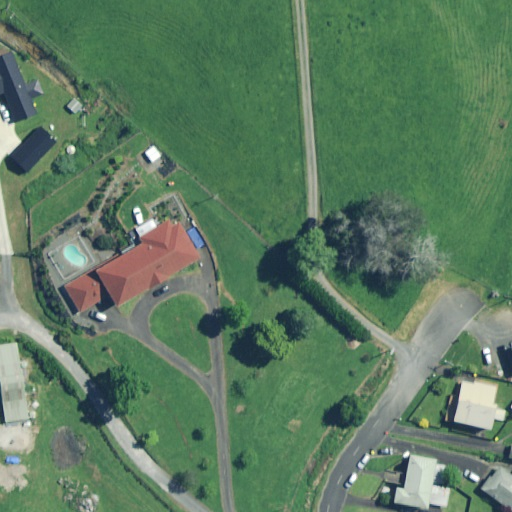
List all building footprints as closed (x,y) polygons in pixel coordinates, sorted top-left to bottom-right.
[(112,259),(64,288),(79,314),(108,297),(114,308),(198,259),(178,224),(169,228),(166,222),(159,225),(153,214),(145,219),(143,216),(122,228),(132,244),(119,252),(121,255),(113,259),(112,259)] [(511,342),(503,345),(511,373),(511,342)] [(23,370),(18,343),(0,346),(0,385),(3,403),(27,399),(23,370)] [(448,424),(484,433),(487,420),(498,423),(500,414),(489,411),(495,389),(472,383),(471,386),(458,382),(448,424)] [(34,442),(14,440),(14,449),(33,450),(34,442)] [(435,461),(409,456),(403,490),(395,488),(392,503),(426,510),(427,503),(446,507),(450,486),(444,484),(447,467),(434,464),(435,461)] [(511,511),(511,478),(497,468),(489,479),(487,478),(478,490),(507,511),(511,511)] [(103,511),(90,500),(82,509),(85,511),(103,511)]
